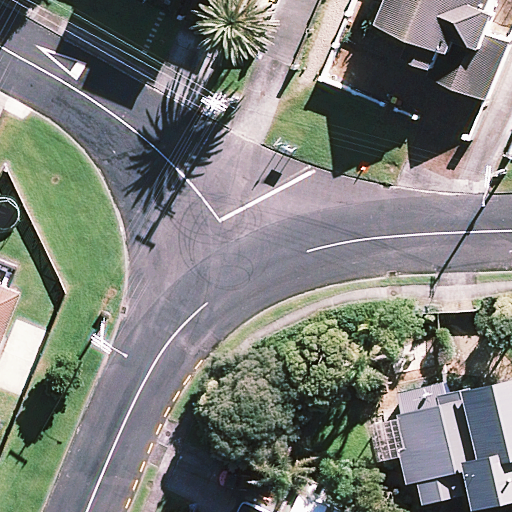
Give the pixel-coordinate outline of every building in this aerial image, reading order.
[(262,0),(237,0),(259,9),(262,0)] [(511,43),(511,35),(501,31),(510,6),(499,3),(499,0),(364,0),(363,6),(383,13),(379,25),(408,35),(399,60),(431,71),(428,82),(490,104),(511,43)] [(0,388),(24,398),(50,331),(10,315),(21,288),(12,285),(18,271),(0,263),(0,388)] [(474,454),(476,463),(484,502),(511,495),(511,373),(471,382),(486,451),(474,454)] [(486,451),(471,382),(407,396),(411,414),(379,421),(386,457),(407,452),(418,502),(468,491),(463,466),(476,463),(474,454),(486,451)] [(0,441),(9,422),(0,417),(0,441)] [(276,511),(277,511),(368,511),(320,490),(292,477),(276,511)]
